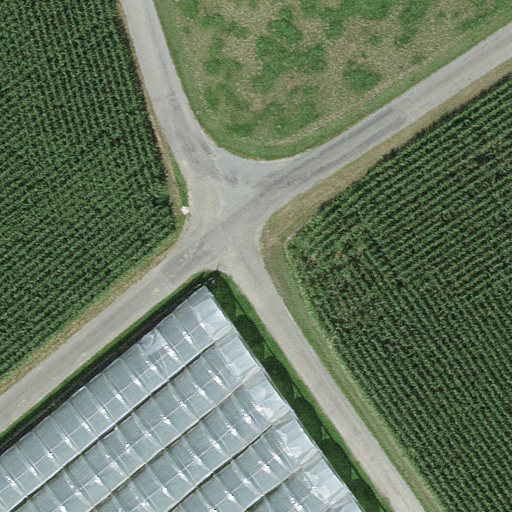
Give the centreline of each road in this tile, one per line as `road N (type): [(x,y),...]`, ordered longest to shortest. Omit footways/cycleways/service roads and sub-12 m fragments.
road 1 (track): [(0,423),(225,226),(511,40)]
road 2 (track): [(408,511),(238,266),(225,226)]
road 3 (track): [(136,0),(225,226)]
